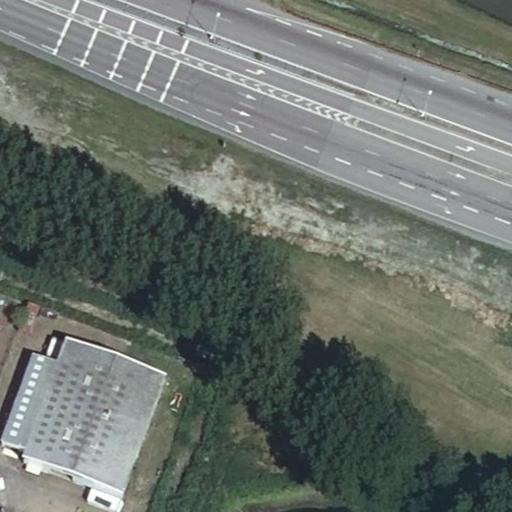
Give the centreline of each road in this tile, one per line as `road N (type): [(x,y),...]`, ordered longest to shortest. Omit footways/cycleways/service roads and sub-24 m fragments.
road 1 (unclassified): [(54,20),(235,115),(511,230)]
road 2 (secondary): [(54,20),(511,189)]
road 3 (secondary): [(511,136),(202,18)]
road 4 (unclassified): [(511,108),(362,57),(202,18)]
